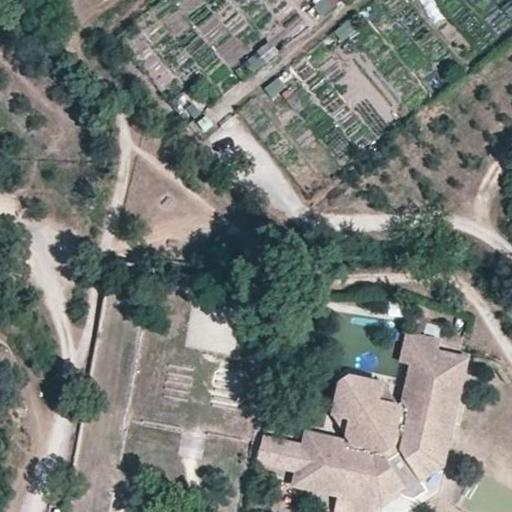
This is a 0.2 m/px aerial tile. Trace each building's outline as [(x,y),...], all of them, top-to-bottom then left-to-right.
[(264,64),(281,54),(272,41),(256,51),(264,64)] [(192,302),(184,347),(232,355),(240,310),(192,302)] [(438,351),(440,339),(407,332),(401,362),(412,364),(412,363),(433,368),(437,351),(438,351)] [(436,450),(442,422),(453,424),(468,358),(438,351),(437,351),(433,368),(412,363),(412,364),(404,400),(406,404),(398,409),(382,382),(350,375),(342,381),(335,412),(351,440),(344,444),(342,440),(306,432),(304,446),(270,438),(264,462),(297,470),(294,485),(340,496),(336,511),(374,511),(376,504),(378,495),(387,497),(399,490),(402,494),(403,496),(415,499),(429,490),(422,480),(420,477),(438,465),(430,453),(436,450)] [(444,467),(453,424),(442,422),(436,450),(430,453),(438,465),(420,477),(422,480),(444,467)] [(264,462),(270,438),(264,437),(258,461),(264,462)] [(383,506),(402,494),(399,490),(387,497),(378,495),(376,504),(383,506)]
